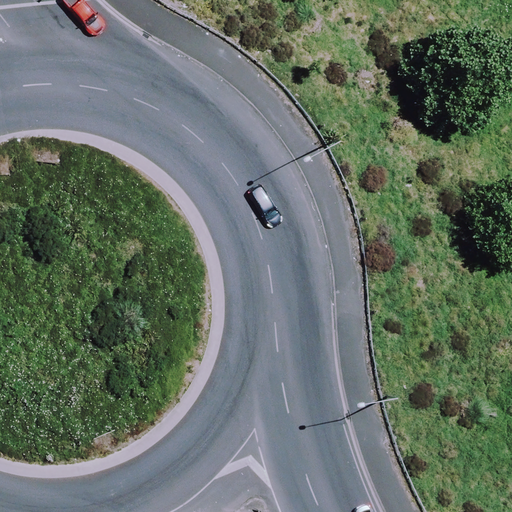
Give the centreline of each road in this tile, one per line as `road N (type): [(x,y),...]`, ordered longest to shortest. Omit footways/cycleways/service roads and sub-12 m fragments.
road 1 (secondary): [(135,92),(215,142),(252,204),(272,262),(280,328),(274,389)]
road 2 (secondary): [(274,389),(207,468),(134,511)]
road 3 (secondary): [(0,88),(135,92)]
road 4 (secondary): [(274,389),(324,511)]
road 5 (motorway): [(44,0),(135,92)]
